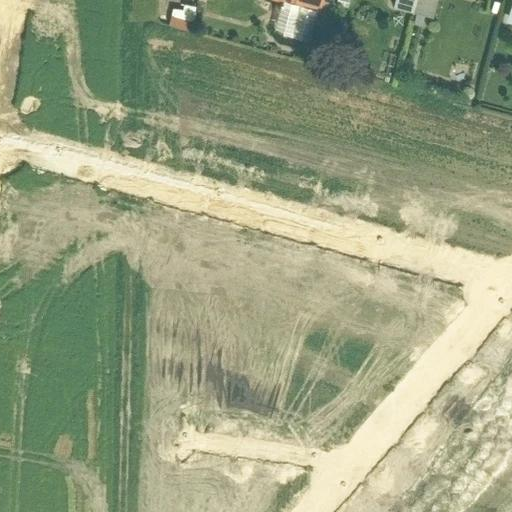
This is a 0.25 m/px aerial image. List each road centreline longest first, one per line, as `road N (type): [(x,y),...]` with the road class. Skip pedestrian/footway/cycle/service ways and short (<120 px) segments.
road 1 (residential): [(511,272),(0,137)]
road 2 (residential): [(308,511),(511,278)]
